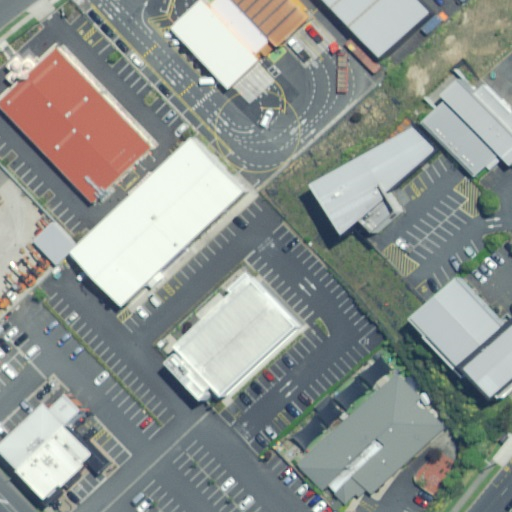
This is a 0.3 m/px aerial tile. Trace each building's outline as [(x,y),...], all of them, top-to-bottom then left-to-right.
[(213,0),(201,11),(244,59),(266,39),(273,48),(306,19),(289,0),(213,0)] [(431,12),(420,0),(326,0),(383,58),(431,12)] [(156,150),(62,50),(1,107),(96,207),(156,150)] [(482,92),(471,81),(424,127),(476,179),(502,154),(511,163),(511,108),(489,86),(482,92)] [(395,195),(442,149),(421,128),(325,188),(354,235),(370,220),(383,235),(407,213),(395,195)] [(201,145),(79,264),(131,317),(254,198),(201,145)] [(69,248),(47,223),(27,241),(50,266),(69,248)] [(511,339),(511,328),(465,281),(422,323),(474,377),(511,339)] [(304,331),(256,282),(172,363),(211,402),(221,393),(230,402),(304,331)] [(194,314),(186,321),(195,331),(226,301),(218,293),(195,315),(194,314)] [(511,396),(511,344),(481,374),(507,401),(511,396)] [(0,381),(17,365),(0,346),(0,381)] [(361,494),(433,424),(385,376),(289,468),(315,494),(323,486),(341,503),(355,489),(361,494)] [(63,399),(18,437),(69,497),(114,459),(63,399)]
